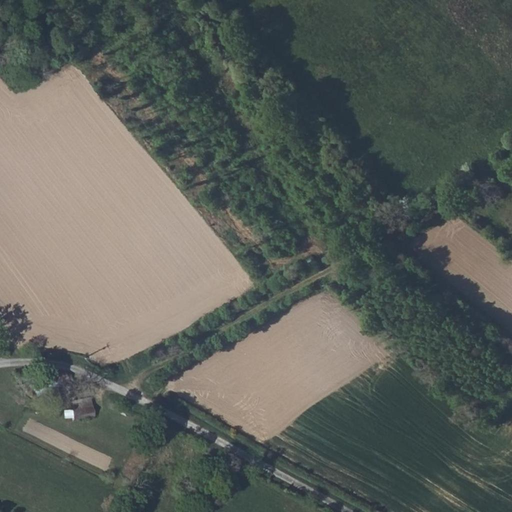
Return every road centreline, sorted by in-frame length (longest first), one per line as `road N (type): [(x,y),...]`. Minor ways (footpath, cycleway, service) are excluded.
road 1 (unclassified): [(0,365),(32,361),(83,372),(342,511)]
road 2 (track): [(126,395),(144,374),(437,206)]
